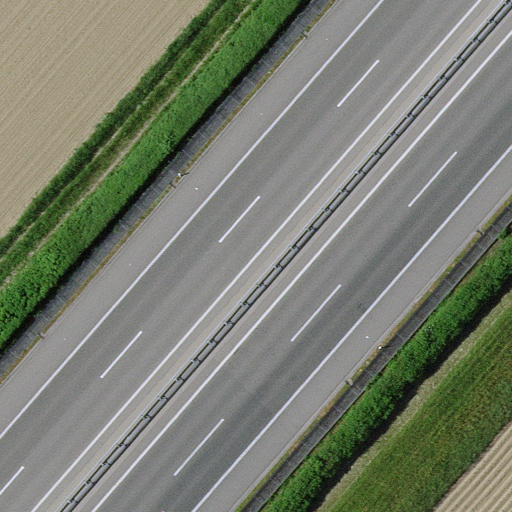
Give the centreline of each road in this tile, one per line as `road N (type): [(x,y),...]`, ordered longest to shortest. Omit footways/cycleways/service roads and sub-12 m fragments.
road 1 (motorway): [(431,0),(0,493)]
road 2 (motorway): [(141,511),(511,88)]
